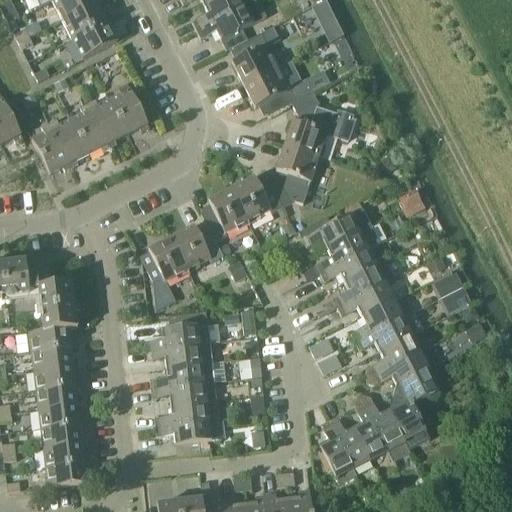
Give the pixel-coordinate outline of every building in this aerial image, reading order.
[(62,24),(96,7),(92,0),(58,0),(51,4),(62,24)] [(198,0),(202,8),(218,0),(178,0),(182,7),(196,0),(198,0)] [(195,34),(243,10),(238,0),(218,0),(202,8),(207,17),(191,25),(195,34)] [(0,12),(7,26),(19,20),(9,1),(0,5),(0,12)] [(71,42),(110,22),(106,13),(101,16),(96,7),(62,24),(71,42)] [(225,53),(232,50),(247,43),(242,33),(252,27),(243,10),(195,34),(200,42),(215,34),(225,53)] [(81,63),(115,46),(110,34),(115,32),(110,22),(71,42),(81,63)] [(247,43),(232,50),(238,62),(231,65),(243,88),(275,72),(264,50),(267,48),(279,42),(273,30),(261,36),(247,43)] [(17,47),(29,41),(24,32),(13,38),(17,47)] [(26,65),(36,60),(31,49),(32,48),(29,41),(17,47),(26,65)] [(37,86),(49,80),(44,71),(33,77),(37,86)] [(275,72),(243,88),(254,110),(261,107),(267,118),(290,106),(295,104),(295,103),(312,95),(313,95),(306,82),(285,92),(275,72)] [(109,103),(127,137),(139,131),(141,136),(149,132),(126,87),(117,92),(120,98),(109,103)] [(316,110),(317,106),(312,95),(295,103),(295,104),(290,106),(300,125),(299,127),(291,125),(283,150),(317,161),(325,137),(347,145),(355,123),(351,122),(352,119),(337,114),(336,117),(316,110)] [(22,142),(14,127),(0,98),(0,147),(12,142),(14,146),(18,144),(22,142)] [(113,144),(127,137),(109,103),(97,109),(94,103),(87,107),(110,152),(116,148),(113,144)] [(103,155),(110,152),(87,107),(79,111),(82,117),(71,123),(88,157),(100,151),(103,155)] [(75,163),(88,157),(71,123),(59,129),(55,123),(48,127),(70,171),(77,168),(75,163)] [(64,175),(70,171),(48,127),(40,131),(43,137),(31,143),(48,177),(61,171),(64,175)] [(309,185),(317,161),(283,150),(275,174),(282,176),(280,183),(270,188),(281,210),(294,204),(301,182),(309,185)] [(389,160),(377,166),(383,177),(394,172),(389,160)] [(281,210),(270,188),(267,182),(256,188),(252,182),(230,193),(245,224),(268,213),(270,216),(281,210)] [(225,234),(245,224),(230,193),(205,205),(209,212),(200,217),(222,259),(223,259),(215,244),(227,238),(225,234)] [(328,228),(324,221),(297,234),(301,242),(306,251),(321,243),(326,252),(370,230),(361,212),(328,228)] [(211,265),(222,259),(200,217),(199,217),(206,231),(195,236),(192,229),(170,241),(186,273),(209,262),(211,265)] [(319,278),(367,253),(379,247),(370,230),(326,252),(330,260),(315,268),(319,278)] [(174,304),(165,284),(186,273),(170,241),(146,252),(160,281),(151,286),(154,314),(174,304)] [(343,287),(384,266),(384,265),(375,269),(367,253),(319,278),(323,285),(339,278),(343,287)] [(440,260),(426,267),(431,276),(444,269),(440,260)] [(45,290),(44,279),(27,281),(25,265),(0,267),(0,301),(29,298),(28,294),(38,294),(43,333),(43,335),(66,332),(67,333),(76,332),(71,287),(45,290)] [(239,265),(229,270),(237,284),(246,279),(239,265)] [(332,303),(324,307),(328,315),(336,311),(336,312),(384,287),(393,283),(384,266),(343,287),(347,295),(332,303)] [(311,270),(302,275),(307,284),(316,279),(311,270)] [(455,277),(433,288),(440,301),(461,290),(455,277)] [(393,305),(384,287),(336,312),(341,320),(356,312),(361,321),(393,305)] [(461,290),(440,301),(447,315),(468,304),(461,290)] [(365,329),(349,337),(354,345),(401,321),(393,305),(361,321),(365,329)] [(243,339),(255,338),(252,314),(240,315),(243,339)] [(358,354),(374,346),(378,355),(421,333),(412,316),(402,321),(401,321),(354,345),(358,354)] [(145,355),(209,348),(206,327),(160,333),(162,343),(144,345),(145,355)] [(479,327),(468,333),(474,345),(485,339),(479,327)] [(69,350),(67,333),(66,332),(43,335),(43,333),(28,335),(31,355),(69,350)] [(410,339),(421,333),(378,355),(382,363),(367,371),(372,381),(419,356),(410,339)] [(256,345),(245,346),(246,357),(257,356),(256,345)] [(165,372),(211,367),(209,348),(145,355),(147,364),(164,362),(165,372)] [(33,374),(71,369),(69,350),(31,355),(33,374)] [(426,374),(428,373),(419,356),(372,381),(375,388),(391,381),(395,389),(426,374)] [(260,381),(258,361),(248,362),(250,382),(260,381)] [(150,393),(214,385),(211,367),(165,372),(166,381),(149,383),(150,393)] [(36,394),(73,389),(71,369),(33,374),(36,394)] [(375,388),(372,381),(367,371),(365,372),(362,380),(366,387),(373,389),(375,388)] [(437,395),(426,374),(395,389),(391,401),(412,408),(413,407),(437,395)] [(170,410),(215,404),(215,403),(205,405),(203,387),(214,386),(214,385),(150,393),(151,402),(168,400),(170,410)] [(38,413),(76,408),(73,389),(36,394),(38,413)] [(353,411),(362,407),(371,402),(370,400),(362,398),(355,402),(352,409),(353,411)] [(412,409),(412,408),(391,401),(387,414),(403,444),(408,453),(429,442),(412,409)] [(403,444),(387,414),(379,418),(371,402),(362,407),(386,455),(392,466),(409,456),(408,453),(403,444)] [(155,431),(218,424),(215,404),(170,410),(171,419),(153,421),(155,431)] [(369,463),(386,455),(362,407),(353,411),(361,427),(353,431),(369,463)] [(0,417),(10,417),(9,408),(0,408),(0,417)] [(40,432),(78,427),(76,408),(38,413),(40,432)] [(0,417),(0,426),(11,425),(10,417),(0,417)] [(369,463),(353,431),(345,435),(336,420),(328,424),(352,472),(369,463)] [(218,424),(155,431),(156,440),(173,438),(174,448),(220,443),(218,424)] [(327,444),(318,449),(334,481),(338,488),(356,479),(352,472),(328,424),(319,429),(327,444)] [(43,452),(80,447),(78,427),(40,432),(43,452)] [(258,452),(265,451),(264,441),(257,442),(258,452)] [(2,457),(15,455),(14,447),(1,448),(2,457)] [(45,471),(83,466),(80,447),(43,452),(45,471)] [(2,457),(3,466),(16,464),(15,455),(2,457)] [(47,491),(85,487),(83,466),(45,471),(47,491)] [(283,477),(285,490),(294,488),(292,476),(283,477)] [(276,491),(285,490),(283,477),(275,478),(276,491)] [(240,482),(242,495),(251,494),(249,481),(240,482)] [(233,496),(242,495),(240,482),(232,483),(233,496)] [(7,496),(19,495),(18,485),(5,487),(7,496)] [(199,487),(200,500),(210,499),(208,486),(199,487)] [(287,511),(310,511),(309,494),(297,495),(298,501),(286,502),(287,511)] [(287,511),(286,502),(275,504),(275,498),(264,499),(265,511),(287,511)] [(244,511),(265,511),(264,499),(254,501),(255,506),(244,508),(244,511)] [(202,511),(201,504),(184,506),(183,500),(173,502),(173,507),(156,509),(156,511),(202,511)] [(244,511),(244,508),(233,509),(232,503),(222,505),(222,511),(244,511)]
